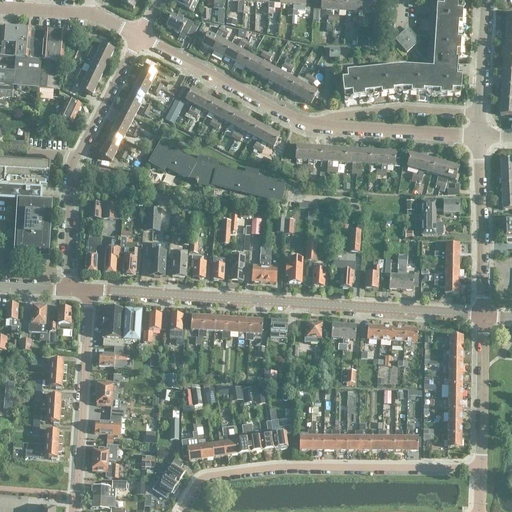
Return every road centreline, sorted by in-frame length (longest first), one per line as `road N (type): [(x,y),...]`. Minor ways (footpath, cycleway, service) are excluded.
road 1 (residential): [(483,317),(90,290)]
road 2 (residential): [(479,134),(308,123),(138,37)]
road 3 (residential): [(482,469),(283,467),(204,477),(182,511)]
road 4 (residential): [(67,289),(73,159),(138,37)]
road 5 (residential): [(90,290),(75,511)]
road 6 (residential): [(483,317),(479,134)]
road 7 (residential): [(482,469),(483,317)]
road 8 (residential): [(479,134),(486,0)]
